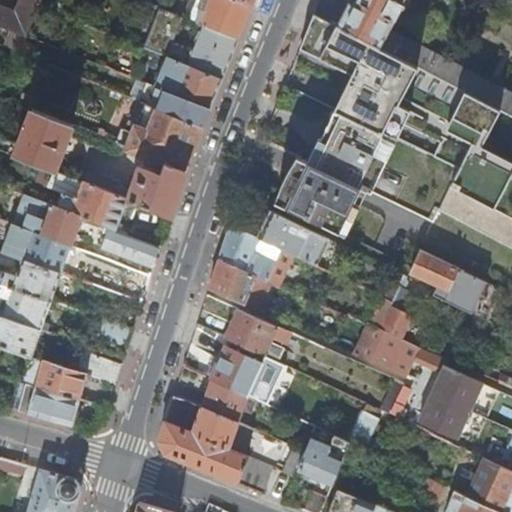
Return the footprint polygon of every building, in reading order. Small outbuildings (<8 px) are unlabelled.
[(0,8),(0,25),(18,33),(26,36),(39,6),(41,0),(22,0),(17,15),(0,8)] [(41,0),(39,6),(59,14),(63,4),(53,0),(41,0)] [(188,6),(184,16),(203,23),(241,38),(247,24),(254,5),(241,0),(209,0),(206,10),(201,11),(188,6)] [(408,0),(320,0),(316,12),(353,32),(382,47),(391,29),(402,6),(406,8),(410,1),(408,0)] [(149,43),(147,49),(169,58),(225,79),(231,63),(241,38),(203,23),(191,56),(187,54),(185,52),(160,42),(154,45),(149,43)] [(398,56),(407,39),(407,38),(391,29),(382,47),(398,56)] [(408,91),(511,145),(511,115),(493,105),(428,71),(398,56),(382,47),(353,32),(346,46),(380,63),(378,68),(389,73),(387,75),(410,87),(408,91)] [(18,33),(10,49),(21,53),(28,37),(26,36),(18,33)] [(428,71),(437,54),(436,53),(435,54),(407,39),(398,56),(428,71)] [(350,70),(302,48),(286,87),(337,111),(380,132),(381,131),(399,140),(399,139),(408,122),(410,117),(392,108),(394,104),(348,81),(347,82),(337,77),(338,73),(350,79),(352,75),(350,70)] [(493,105),(502,87),(437,54),(428,71),(493,105)] [(117,56),(112,69),(133,77),(138,63),(127,58),(126,60),(117,56)] [(169,58),(158,86),(213,108),(218,94),(225,79),(169,58)] [(139,79),(132,97),(147,104),(203,126),(205,127),(210,116),(213,108),(158,86),(139,79)] [(511,91),(510,90),(502,87),(493,105),(511,115),(511,91)] [(124,128),(118,142),(159,158),(186,169),(196,145),(203,126),(147,104),(135,133),(124,128)] [(0,143),(0,148),(58,171),(75,125),(33,108),(20,144),(6,138),(3,144),(0,143)] [(373,193),(399,140),(381,131),(380,132),(337,111),(323,139),(312,163),(369,191),(373,193)] [(408,122),(399,139),(462,170),(465,162),(470,152),(408,122)] [(312,163),(323,139),(321,138),(309,161),(312,163)] [(83,169),(79,179),(81,180),(129,199),(173,215),(180,192),(188,170),(186,169),(159,158),(156,168),(146,164),(144,165),(142,165),(141,167),(134,189),(83,169)] [(347,237),(369,191),(312,163),(309,161),(304,159),(282,205),(291,209),(347,237)] [(511,186),(465,162),(462,170),(453,186),(511,217),(511,186)] [(129,199),(81,180),(76,193),(80,194),(77,204),(58,196),(56,200),(50,198),(48,204),(83,217),(107,226),(117,230),(122,216),(135,220),(136,218),(138,219),(142,208),(140,208),(141,206),(127,203),(129,199)] [(442,210),(511,247),(511,217),(453,186),(442,210)] [(258,193),(245,187),(242,193),(241,195),(254,201),(258,193)] [(30,214),(25,228),(38,233),(72,246),(83,217),(48,204),(36,199),(33,208),(46,213),(52,213),(49,221),(30,214)] [(305,246),(312,230),(272,210),(259,238),(288,252),(297,255),(296,257),(313,265),(318,253),(305,246)] [(285,259),(288,252),(259,238),(231,225),(226,242),(220,259),(257,276),(269,281),(280,256),(285,259)] [(104,247),(156,265),(159,256),(162,247),(117,230),(107,226),(104,232),(109,234),(104,247)] [(25,228),(18,249),(31,253),(38,233),(25,228)] [(31,253),(18,249),(15,256),(24,260),(63,273),(72,246),(38,233),(31,253)] [(0,251),(10,255),(13,245),(0,239),(0,251)] [(471,313),(486,280),(420,250),(409,274),(438,287),(434,296),(471,313)] [(283,287),(296,257),(297,255),(288,252),(285,259),(280,256),(269,281),(273,283),(283,287)] [(248,299),(257,276),(220,259),(215,274),(210,289),(250,307),(253,301),(248,299)] [(0,283),(53,301),(63,273),(24,260),(18,276),(1,270),(0,267),(0,283)] [(395,271),(383,297),(394,302),(401,287),(406,276),(395,271)] [(261,312),(273,283),(269,281),(257,276),(248,299),(253,301),(250,307),(261,312)] [(486,280),(471,313),(486,319),(501,287),(486,280)] [(0,295),(10,300),(4,317),(42,330),(53,301),(0,283),(0,290),(1,291),(0,294),(0,295)] [(392,307),(403,312),(412,293),(401,287),(394,302),(392,307)] [(376,294),(363,322),(369,324),(381,330),(392,307),(394,302),(383,297),(376,294)] [(10,300),(0,295),(0,315),(4,317),(10,300)] [(413,317),(403,312),(392,307),(381,330),(385,332),(402,340),(413,317)] [(239,308),(225,338),(265,356),(279,327),(239,308)] [(0,326),(0,345),(33,356),(42,330),(4,317),(0,326)] [(98,337),(129,347),(135,329),(104,319),(98,337)] [(369,324),(354,354),(370,361),(385,332),(381,330),(369,324)] [(441,374),(417,427),(435,435),(438,429),(458,438),(469,413),(477,416),(479,411),(472,407),(483,382),(445,365),(448,360),(419,348),(402,340),(385,332),(370,361),(405,377),(413,360),(441,374)] [(227,346),(212,378),(213,378),(256,398),(260,400),(275,369),(227,346)] [(75,362),(73,369),(89,374),(117,383),(120,373),(123,363),(87,351),(83,364),(75,362)] [(33,356),(25,381),(27,381),(38,385),(45,360),(33,356)] [(45,360),(38,385),(82,398),(89,374),(73,369),(45,360)] [(506,384),(509,379),(501,375),(498,381),(506,384)] [(213,378),(201,407),(239,423),(244,410),(250,412),(256,398),(213,378)] [(396,380),(381,410),(389,414),(404,383),(396,380)] [(73,425),(82,398),(38,385),(27,381),(18,409),(73,425)] [(403,415),(414,390),(404,385),(393,411),(403,415)] [(242,453),(251,428),(239,423),(201,407),(175,395),(168,412),(166,420),(184,428),(188,417),(193,419),(191,423),(195,424),(192,432),(242,453)] [(363,410),(377,416),(380,410),(367,403),(363,410)] [(380,418),(377,416),(363,410),(347,441),(350,442),(365,449),(371,436),(380,418)] [(188,417),(184,428),(192,432),(195,424),(191,423),(193,419),(188,417)] [(264,493),(275,467),(242,453),(192,432),(184,428),(166,420),(158,440),(165,453),(214,473),(264,493)] [(306,452),(299,469),(332,484),(338,471),(350,442),(347,441),(335,436),(330,447),(317,442),(318,440),(311,438),(305,452),(306,452)] [(371,436),(365,449),(375,454),(380,441),(371,436)] [(294,447),(283,471),(296,476),(299,469),(306,452),(305,452),(294,447)] [(0,468),(21,475),(25,463),(0,455),(0,468)] [(511,471),(483,458),(466,496),(499,511),(500,511),(511,486),(511,471)] [(41,467),(28,511),(74,511),(79,498),(78,496),(79,495),(81,492),(81,488),(81,485),(80,481),(78,479),(76,477),(72,476),(69,475),(66,476),(65,474),(41,467)] [(348,475),(338,471),(332,484),(330,489),(320,511),(383,511),(385,508),(347,492),(342,490),(348,475)] [(318,483),(307,510),(310,511),(320,511),(330,489),(318,483)] [(434,497),(442,501),(448,487),(439,483),(434,497)] [(499,511),(466,496),(456,491),(447,511),(499,511)] [(137,511),(176,511),(147,500),(139,504),(137,511)]
